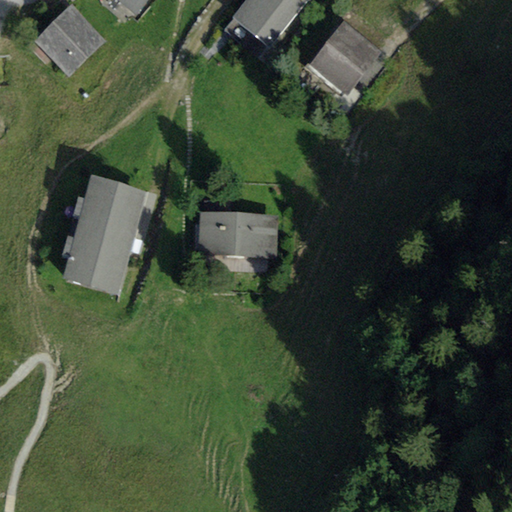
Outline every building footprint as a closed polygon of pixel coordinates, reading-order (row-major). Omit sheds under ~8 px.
[(123,0),(136,11),(145,0),(123,0)] [(259,0),(242,22),(269,44),(303,0),(259,0)] [(63,28),(44,46),(69,71),(84,57),(99,42),(69,12),(58,22),(63,28)] [(345,32),(318,66),(347,90),(375,55),(345,32)] [(94,184),(68,280),(115,293),(127,252),(132,253),(136,240),(130,239),(142,197),(94,184)] [(203,254),(236,256),(237,219),(229,219),(229,203),(215,202),(215,218),(204,218),(203,254)] [(271,220),(237,219),(236,256),(269,257),(271,220)]
